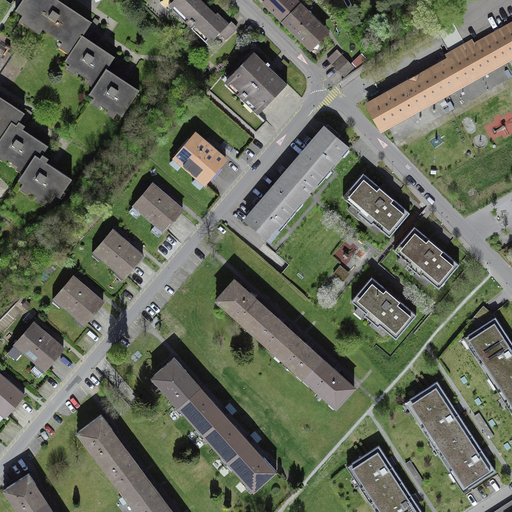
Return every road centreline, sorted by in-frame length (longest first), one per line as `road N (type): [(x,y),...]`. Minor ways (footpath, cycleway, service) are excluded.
road 1 (residential): [(326,86),(0,466)]
road 2 (residential): [(474,239),(326,86)]
road 3 (residential): [(240,0),(326,86)]
